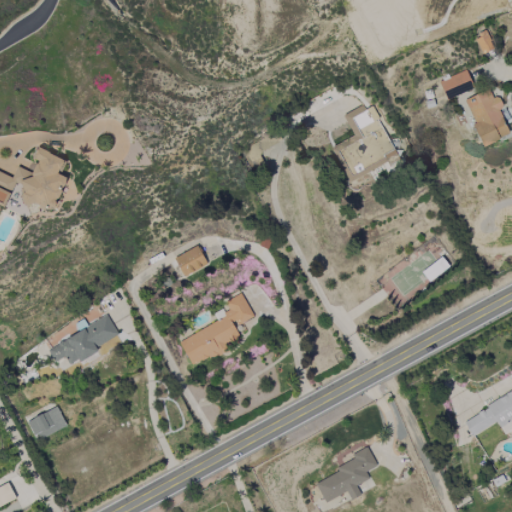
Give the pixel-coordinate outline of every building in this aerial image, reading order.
[(474,37),(482,54),(494,48),(485,31),(474,37)] [(439,80),(445,99),(473,90),(467,71),(439,80)] [(484,146),(509,134),(498,109),(502,107),(498,96),(492,99),(488,90),(463,101),(484,146)] [(343,116),(353,137),(334,146),(350,181),(397,159),(371,103),(343,116)] [(0,205),(4,207),(15,182),(22,185),(20,203),(30,204),(36,207),(54,209),(55,204),(66,179),(57,174),(63,159),(37,148),(32,159),(37,161),(32,172),(29,172),(17,167),(12,178),(0,172),(0,205)] [(173,258),(184,277),(207,264),(197,246),(173,258)] [(441,259),(422,272),(428,281),(447,268),(441,259)] [(179,341),(192,366),(242,340),(235,326),(253,317),(241,294),(225,302),(228,307),(214,315),(217,321),(179,341)] [(118,335),(106,315),(47,349),(55,363),(64,357),(69,367),(97,351),(96,348),(118,335)] [(472,436),(496,422),(503,434),(511,428),(511,390),(462,421),(472,436)] [(66,426),(56,407),(26,422),(36,441),(66,426)] [(314,481),(324,503),(347,492),(350,500),(360,495),(356,486),(369,479),(365,472),(376,467),(367,447),(350,455),(354,463),(314,481)] [(0,487),(0,506),(15,500),(9,484),(0,487)]
